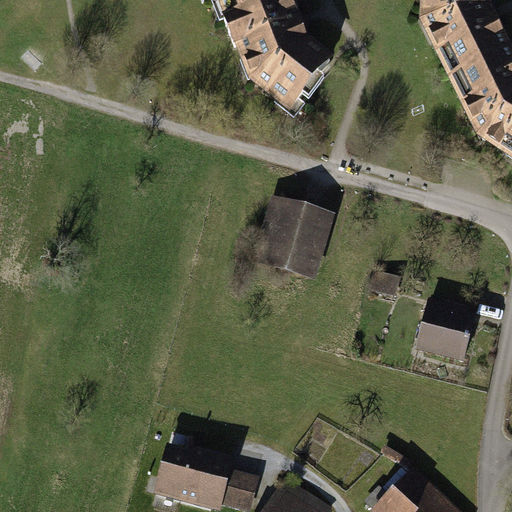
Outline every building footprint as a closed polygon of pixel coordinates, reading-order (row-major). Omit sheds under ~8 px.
[(303,21),(294,0),(282,0),(260,8),(257,0),(232,0),(219,4),(250,84),(292,118),(337,63),(334,60),(311,41),(303,21)] [(511,44),(497,13),(495,11),(496,0),(423,0),(422,25),(451,84),(511,54),(511,44)] [(511,54),(451,84),(479,141),(511,163),(511,54)] [(317,287),(338,219),(272,200),(252,267),(317,287)] [(401,278),(373,271),(367,292),(395,298),(401,278)] [(467,309),(428,299),(414,351),(462,363),(475,316),(466,313),(467,309)] [(191,450),(167,444),(154,494),(220,511),(222,506),(246,511),(251,511),(261,477),(232,470),(235,456),(197,446),(191,450)] [(459,511),(414,467),(369,511),(368,511),(459,511)] [(331,511),(334,509),(286,477),(262,511),(331,511)]
